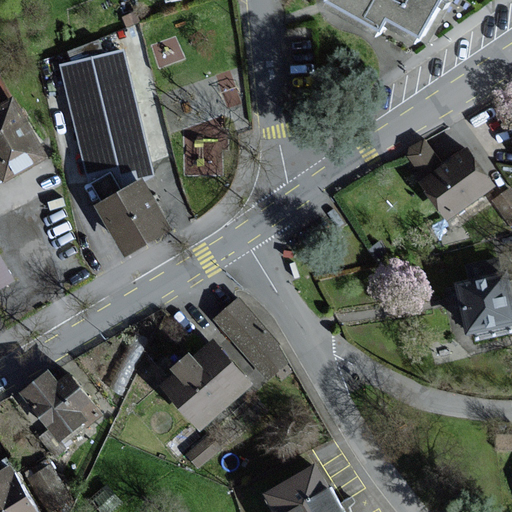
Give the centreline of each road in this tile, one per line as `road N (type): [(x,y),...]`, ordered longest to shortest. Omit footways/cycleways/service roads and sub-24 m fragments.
road 1 (tertiary): [(0,379),(242,237)]
road 2 (tertiary): [(295,201),(511,53)]
road 3 (residential): [(511,414),(443,404),(336,357),(316,364)]
road 4 (residential): [(295,201),(274,133),(256,0)]
road 5 (residential): [(316,364),(406,511)]
road 6 (residential): [(242,237),(316,364)]
